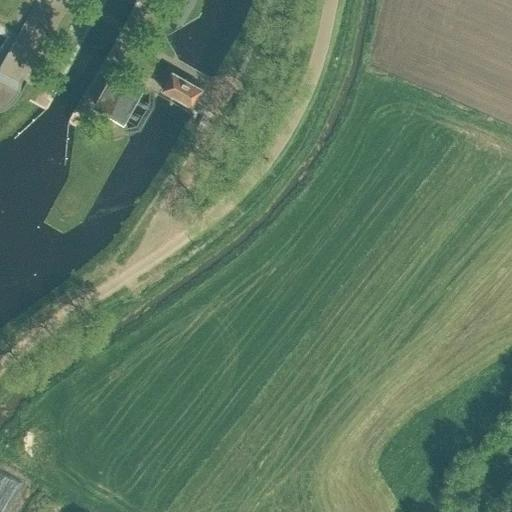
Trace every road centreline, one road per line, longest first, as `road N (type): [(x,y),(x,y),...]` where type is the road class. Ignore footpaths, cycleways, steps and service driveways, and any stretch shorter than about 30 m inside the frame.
road 1 (unclassified): [(180,240),(270,152),(306,87),(328,0)]
road 2 (unclassified): [(180,240),(0,368)]
